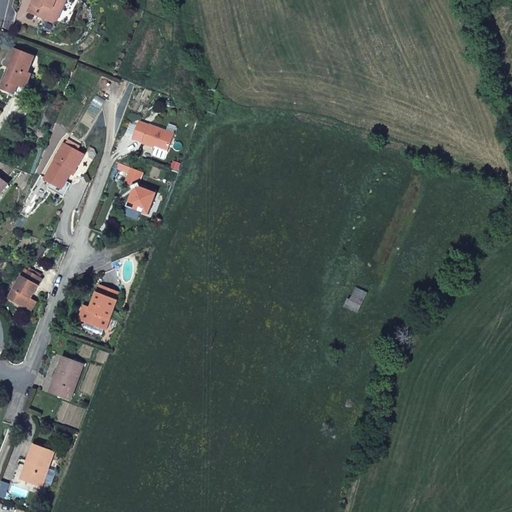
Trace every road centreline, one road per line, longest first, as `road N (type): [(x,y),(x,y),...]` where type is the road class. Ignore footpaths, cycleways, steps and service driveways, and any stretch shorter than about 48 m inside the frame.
road 1 (track): [(511,218),(417,310),(389,359),(347,511)]
road 2 (residential): [(27,380),(110,161)]
road 3 (track): [(460,0),(511,151)]
